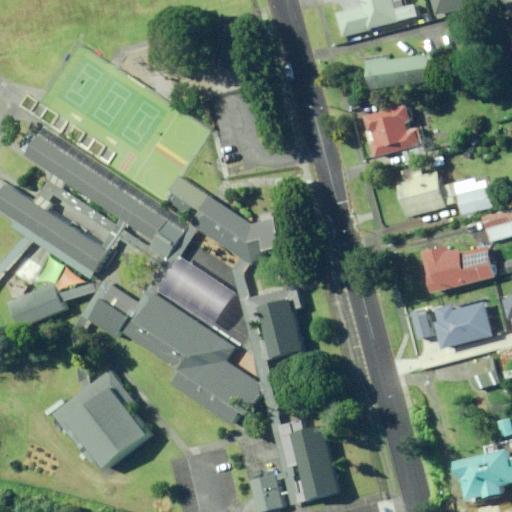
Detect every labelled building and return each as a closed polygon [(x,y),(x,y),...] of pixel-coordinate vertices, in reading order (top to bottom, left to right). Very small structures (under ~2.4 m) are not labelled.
[(420,5),(410,7),(402,9),(400,0),(368,0),(370,6),(364,7),(349,12),(342,13),(348,37),(376,30),(376,29),(406,21),(406,20),(417,17),(423,16),(420,5)] [(481,5),(491,3),(490,0),(435,0),(440,16),(481,5)] [(421,4),(424,14),(430,12),(428,3),(421,4)] [(501,43),(504,52),(510,50),(507,41),(501,43)] [(437,81),(451,79),(448,53),(426,55),(392,61),(392,58),(372,61),(376,90),(382,89),(437,81)] [(433,158),(428,142),(425,129),(415,132),(413,123),(418,121),(414,105),(373,117),(377,132),(380,132),(382,141),(379,142),(380,146),(382,151),(383,158),(408,151),(410,161),(411,164),(433,158)] [(172,256),(190,229),(46,132),(32,153),(58,170),(53,179),(66,188),(67,187),(72,180),(125,216),(121,223),(120,224),(127,229),(132,221),(159,239),(155,245),(172,256)] [(449,165),(447,156),(433,159),(435,168),(449,165)] [(448,187),(445,173),(444,172),(429,176),(427,166),(408,172),(411,181),(406,182),(415,218),(454,207),(453,205),(460,203),(458,197),(455,185),(448,187)] [(229,205),(214,194),(184,174),(174,187),(204,207),(194,222),(208,231),(245,256),(252,261),(254,263),(264,249),(285,245),(277,218),(276,218),(275,212),(265,214),(266,221),(255,223),(248,218),(229,205)] [(469,215),(499,208),(493,187),(492,187),(490,180),(480,182),(480,178),(459,183),(462,196),(464,195),(469,215)] [(47,204),(39,199),(13,181),(0,200),(0,203),(99,270),(113,249),(47,204)] [(39,199),(47,204),(51,198),(43,193),(39,199)] [(495,241),(511,236),(511,210),(489,217),(489,219),(495,241)] [(468,253),(467,249),(456,252),(455,247),(429,253),(440,294),(503,278),(502,273),(499,261),(495,247),(468,253)] [(234,288),(181,254),(162,282),(215,317),(234,288)] [(136,298),(116,285),(108,280),(102,289),(86,313),(92,317),(120,335),(124,329),(177,364),(180,375),(175,382),(235,422),(245,408),(252,413),(258,403),(264,394),(265,393),(263,382),(229,359),(239,344),(164,294),(152,286),(142,302),(136,298)] [(67,300),(63,292),(59,282),(15,301),(26,326),(70,307),(67,300)] [(269,352),(271,358),(310,348),(299,307),(307,306),(301,284),(250,297),(256,322),(259,321),(268,319),(273,337),(266,339),(269,352)] [(449,350),(499,337),(490,302),(488,303),(460,310),(459,305),(455,306),(442,310),(445,322),(441,323),(449,350)] [(511,378),(511,349),(503,352),(509,371),(504,373),(502,366),(503,366),(501,358),(503,357),(500,349),(482,354),(484,362),(475,365),(478,375),(482,390),(486,389),(506,383),(506,382),(511,380),(511,379),(511,378)] [(136,411),(142,406),(112,368),(88,388),(56,413),(95,462),(102,457),(110,467),(154,432),(136,411)] [(472,401),(463,379),(462,378),(457,380),(454,381),(466,410),(472,407),(470,402),(472,401)] [(217,438),(213,422),(212,418),(194,422),(199,442),(213,439),(217,438)] [(330,423),(318,426),(308,428),(306,419),(283,425),(294,466),(296,466),(305,463),(309,478),(315,499),(347,490),(330,423)] [(511,451),(504,454),(467,464),(471,480),(473,479),(479,502),(497,497),(498,500),(511,496),(511,451)] [(289,505),(286,495),(281,473),(255,480),(264,511),(289,505)]
